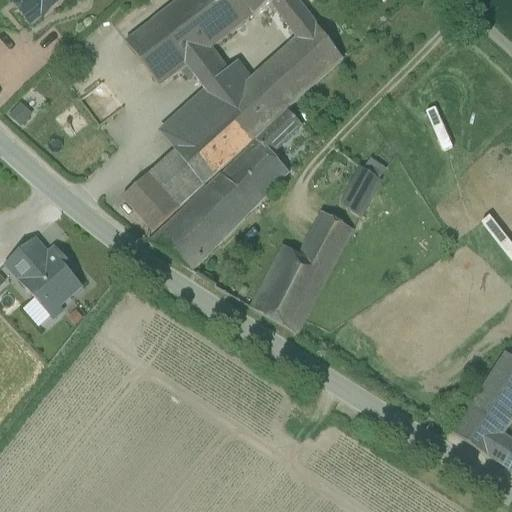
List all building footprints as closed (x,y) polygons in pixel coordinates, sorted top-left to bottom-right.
[(28,0),(17,10),(30,26),(42,16),(45,20),(68,0),(28,0)] [(239,0),(185,0),(125,47),(159,90),(186,70),(208,52),(253,17),(239,0)] [(293,0),(239,0),(253,17),(255,20),(267,11),(270,15),(275,12),(280,19),(298,5),(293,0)] [(298,5),(280,19),(289,30),(307,17),(298,5)] [(307,17),(289,30),(299,43),(315,28),(307,17)] [(222,114),(200,133),(182,114),(160,134),(178,154),(177,154),(204,189),(343,64),(315,28),(299,43),(254,84),(222,114)] [(208,52),(186,70),(196,83),(218,63),(208,52)] [(218,63),(196,83),(205,93),(226,73),(218,63)] [(226,73),(205,93),(222,114),(254,84),(238,63),(226,73)] [(106,92),(85,115),(108,136),(129,112),(106,92)] [(205,93),(182,114),(200,133),(222,114),(205,93)] [(22,107),(11,118),(20,127),(31,116),(22,107)] [(288,115),(221,179),(254,213),(288,178),(273,161),(302,130),(288,115)] [(151,177),(181,210),(204,189),(177,154),(151,177)] [(360,170),(342,202),(344,214),(360,223),(381,184),(360,170)] [(151,177),(124,201),(154,235),(181,210),(151,177)] [(221,179),(150,247),(190,276),(254,213),(221,179)] [(326,219),(302,262),(331,278),(354,234),(326,219)] [(19,284),(48,258),(35,243),(5,268),(19,284)] [(75,274),(55,251),(48,258),(19,284),(45,314),(54,306),(59,311),(82,291),(71,277),(75,274)] [(283,252),(250,313),(297,339),(331,278),(302,262),(283,252)] [(0,291),(9,282),(0,273),(0,291)] [(511,360),(507,357),(455,437),(489,460),(503,439),(511,424),(511,360)] [(511,444),(503,439),(489,460),(502,468),(511,453),(511,444)] [(511,453),(502,468),(511,474),(511,453)]
